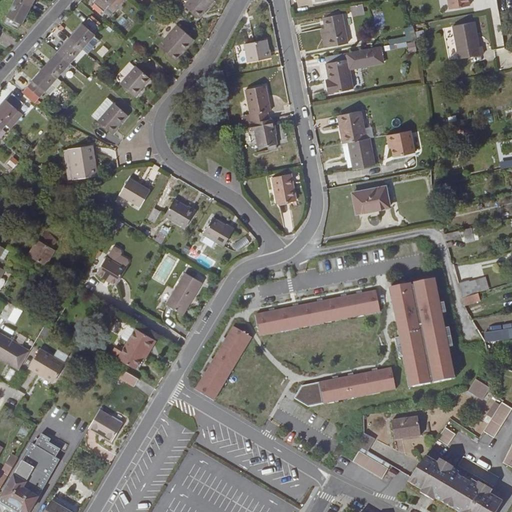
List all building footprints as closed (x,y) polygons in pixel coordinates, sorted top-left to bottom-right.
[(30,6),(19,0),(16,0),(5,23),(17,29),(30,6)] [(123,0),(94,0),(93,2),(109,16),(123,0)] [(213,0),(188,0),(184,5),(198,18),(213,0)] [(448,0),(450,9),(470,6),(468,0),(448,0)] [(360,4),(351,5),(353,16),(362,14),(360,4)] [(342,14),(323,18),(325,28),(329,47),(348,43),(342,14)] [(86,52),(98,38),(94,34),(100,27),(89,17),(83,25),(82,25),(70,39),(82,49),(86,52)] [(475,22),(453,26),(459,59),(483,54),(482,46),(479,46),(475,22)] [(194,40),(177,25),(159,46),(176,61),(194,40)] [(329,47),(325,28),(321,29),(325,48),(329,47)] [(423,30),(416,32),(418,40),(425,38),(423,30)] [(69,62),(82,49),(70,39),(58,53),(69,62)] [(266,39),(244,44),(248,62),(270,57),(266,39)] [(347,59),(349,69),(384,63),(381,46),(346,53),(347,59)] [(74,66),(86,52),(82,49),(69,62),(74,66)] [(46,67),(57,76),(69,62),(58,53),(46,67)] [(349,69),(347,59),(327,63),(329,80),(326,80),(328,93),(353,89),(349,69)] [(150,78),(136,66),(121,84),(134,96),(150,78)] [(45,90),(57,76),(46,67),(23,93),(34,103),(45,90)] [(50,94),(62,81),(57,76),(45,90),(50,94)] [(267,111),(270,111),(265,86),(246,90),(251,114),(252,122),(269,119),(267,111)] [(7,100),(6,100),(0,107),(0,119),(6,124),(11,128),(23,114),(18,110),(24,103),(13,93),(7,100)] [(128,115),(108,98),(99,109),(104,114),(98,121),(112,133),(128,115)] [(92,116),(98,121),(104,114),(99,109),(92,116)] [(344,130),(341,131),(343,143),(348,142),(366,138),(361,111),(341,114),(344,130)] [(252,122),(251,114),(243,116),(244,124),(250,123),(252,122)] [(277,144),(272,118),(269,119),(252,122),(250,123),(251,131),(255,130),(259,148),(277,144)] [(415,152),(411,130),(387,134),(389,144),(391,143),(392,147),(394,156),(415,152)] [(354,167),(354,169),(375,166),(369,138),(366,138),(348,142),(354,167)] [(511,139),(503,142),(504,150),(511,147),(511,139)] [(354,167),(348,142),(343,143),(342,143),(346,160),(347,160),(348,168),(354,167)] [(97,175),(92,145),(71,149),(76,178),(97,175)] [(76,178),(71,149),(64,150),(69,180),(76,178)] [(11,168),(18,161),(13,156),(6,162),(11,168)] [(291,173),(272,177),(277,204),(296,200),(291,173)] [(130,178),(120,194),(140,206),(150,190),(130,178)] [(385,186),(352,193),(357,214),(389,207),(385,186)] [(195,211),(174,199),(165,215),(185,227),(195,211)] [(233,229),(213,217),(203,234),(224,246),(233,229)] [(159,229),(158,239),(164,240),(166,230),(159,229)] [(465,235),(464,229),(444,233),(446,239),(465,235)] [(53,248),(57,242),(44,234),(40,241),(53,248)] [(45,265),(54,249),(53,248),(40,241),(38,240),(28,256),(45,265)] [(0,257),(4,260),(9,250),(0,245),(0,257)] [(113,247),(97,274),(116,285),(129,262),(128,259),(120,254),(122,252),(121,249),(116,246),(113,247)] [(166,255),(153,278),(163,284),(177,261),(166,255)] [(187,273),(168,305),(182,313),(201,281),(187,273)] [(402,328),(397,329),(399,337),(403,356),(407,378),(411,377),(412,387),(419,385),(430,383),(430,381),(433,380),(433,382),(451,379),(449,369),(452,369),(436,288),(433,289),(431,279),(413,283),(414,285),(411,285),(410,283),(392,287),(394,296),(391,297),(394,312),(399,311),(402,328)] [(459,283),(463,298),(473,295),(469,281),(459,283)] [(255,314),(260,336),(275,332),(275,329),(283,328),(283,331),(299,328),(298,324),(307,323),(308,326),(323,323),(323,320),(331,318),(331,321),(347,318),(346,315),(364,311),(364,314),(380,311),(376,290),(255,314)] [(480,300),(478,294),(473,295),(463,298),(462,298),(464,305),(480,300)] [(8,318),(15,306),(8,302),(1,314),(8,318)] [(15,306),(8,318),(16,322),(23,310),(22,310),(15,306)] [(149,351),(156,340),(129,324),(127,325),(121,335),(122,338),(127,341),(117,358),(135,368),(142,357),(147,349),(149,351)] [(233,326),(196,389),(214,400),(222,387),(219,385),(228,370),(231,372),(240,358),(237,356),(241,349),(244,351),(252,337),(233,326)] [(0,357),(19,369),(30,351),(0,332),(0,357)] [(54,380),(65,363),(40,348),(28,367),(37,372),(38,371),(45,375),(43,377),(51,381),(54,380)] [(90,351),(85,349),(80,358),(84,360),(90,351)] [(379,389),(380,392),(396,389),(391,368),(302,386),(294,398),(308,406),(339,400),(338,397),(355,394),(356,397),(372,394),(371,390),(379,389)] [(123,370),(121,374),(132,381),(135,376),(123,370)] [(18,389),(24,392),(34,376),(28,372),(18,389)] [(483,399),(490,388),(475,379),(468,390),(483,399)] [(511,408),(501,402),(483,431),(494,437),(511,408)] [(66,411),(54,404),(46,417),(58,424),(66,411)] [(100,409),(89,428),(111,441),(122,422),(100,409)] [(417,416),(391,420),(393,439),(420,435),(417,416)] [(448,445),(455,433),(445,427),(437,439),(448,445)] [(0,502),(5,506),(8,501),(13,504),(11,507),(15,510),(17,507),(22,510),(20,511),(29,511),(60,459),(32,443),(0,499),(0,502)] [(511,443),(503,463),(511,467),(511,443)] [(390,465),(361,447),(359,451),(388,467),(390,465)] [(388,467),(359,451),(352,462),(382,479),(388,467)] [(0,473),(0,489),(18,459),(11,454),(0,473)] [(435,497),(459,511),(495,511),(502,501),(489,493),(469,481),(457,474),(437,463),(425,456),(411,477),(408,481),(421,489),(435,497)] [(452,468),(453,467),(440,459),(437,463),(457,474),(459,472),(452,468)] [(397,472),(390,469),(388,473),(394,477),(397,472)] [(492,489),(478,481),(477,483),(471,479),(469,481),(489,493),(492,489)] [(435,497),(421,489),(420,490),(419,493),(433,501),(435,497)] [(11,507),(13,504),(8,501),(5,506),(15,511),(20,511),(22,510),(17,507),(15,510),(11,507)] [(70,511),(51,501),(44,511),(70,511)]
